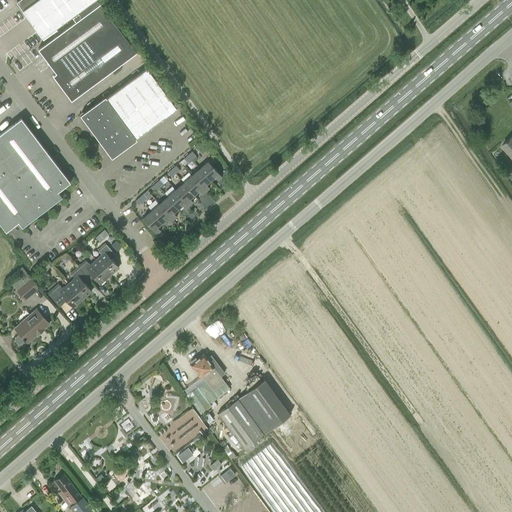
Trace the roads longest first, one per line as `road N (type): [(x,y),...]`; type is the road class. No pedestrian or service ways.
road 1 (secondary): [(511,0),(0,443)]
road 2 (unclassified): [(0,474),(511,37)]
road 3 (unclassified): [(161,276),(480,0)]
road 4 (unclassified): [(161,276),(0,56)]
road 5 (track): [(254,193),(109,0)]
road 6 (track): [(280,237),(417,420)]
road 7 (unclassified): [(22,397),(161,276)]
road 8 (unknown): [(114,375),(211,511)]
road 9 (track): [(433,105),(511,216)]
